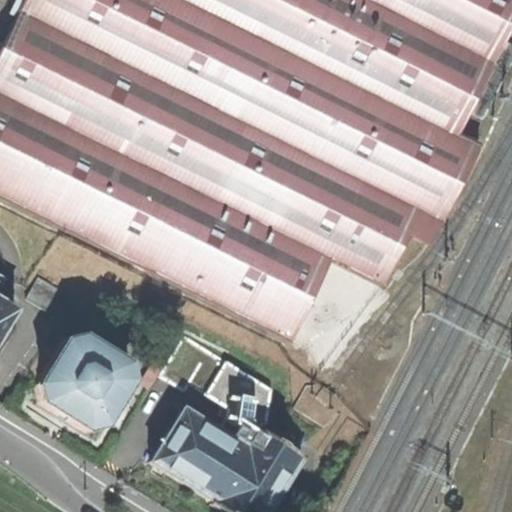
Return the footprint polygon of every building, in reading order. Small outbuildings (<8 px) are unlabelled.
[(0,48),(0,197),(289,339),(328,259),(381,285),(418,211),(441,222),(478,146),(465,139),(456,135),(491,63),(511,20),(511,0),(23,0),(17,13),(0,48)] [(24,297),(62,321),(75,297),(37,274),(24,297)] [(0,352),(16,328),(9,324),(17,311),(0,300),(0,352)] [(39,404),(85,433),(104,429),(118,406),(133,383),(129,364),(82,335),(64,339),(35,385),(39,404)] [(268,511),(303,458),(258,431),(262,424),(265,426),(271,390),(184,335),(157,377),(183,394),(188,386),(225,410),(224,421),(236,429),(230,437),(181,406),(145,463),(178,483),(225,511),(268,511)]
